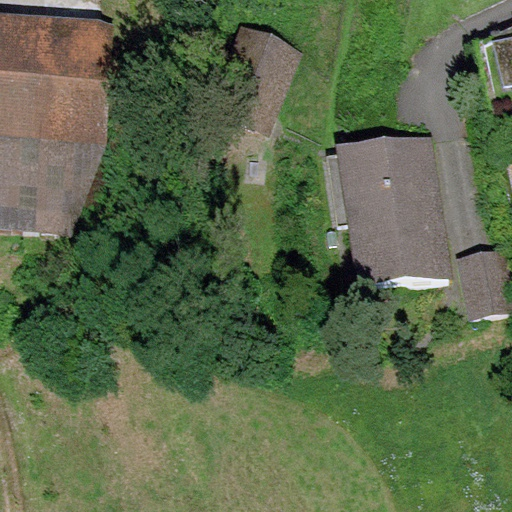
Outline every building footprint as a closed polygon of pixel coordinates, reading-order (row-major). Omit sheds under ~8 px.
[(0,47),(0,240),(75,247),(91,55),(0,47)] [(245,57),(216,133),(267,152),(296,77),(245,57)] [(511,63),(495,68),(506,108),(511,106),(511,63)] [(434,150),(339,169),(359,313),(454,291),(434,150)] [(511,279),(509,262),(460,270),(470,332),(511,324),(511,279)]
